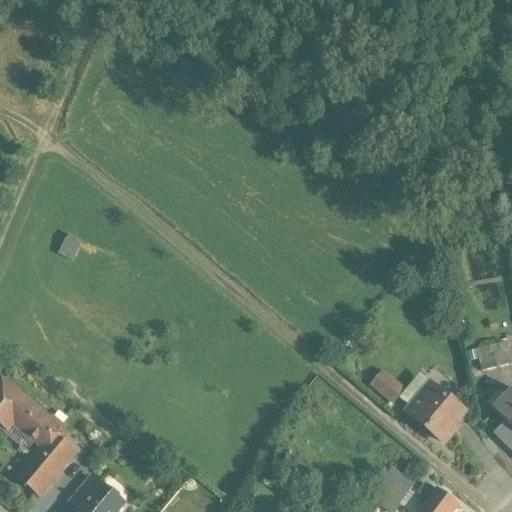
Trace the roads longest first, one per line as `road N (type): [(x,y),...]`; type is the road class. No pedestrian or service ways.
road 1 (track): [(491,511),(44,134)]
road 2 (track): [(44,134),(92,0)]
